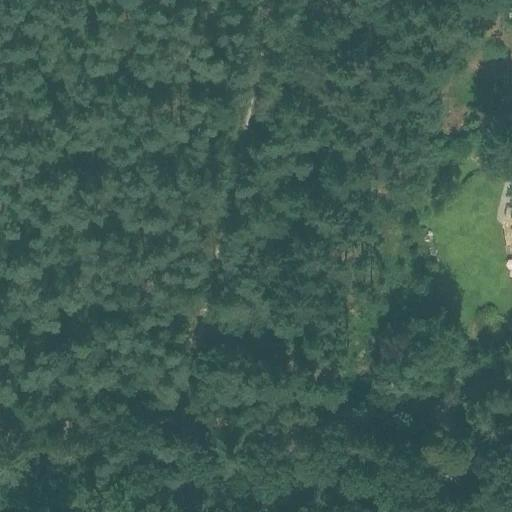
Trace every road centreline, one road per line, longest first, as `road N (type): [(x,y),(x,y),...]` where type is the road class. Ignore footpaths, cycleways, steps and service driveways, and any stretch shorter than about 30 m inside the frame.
road 1 (track): [(511,384),(487,384),(460,399),(433,502),(0,507)]
road 2 (track): [(0,427),(454,424)]
road 3 (track): [(280,0),(184,426)]
